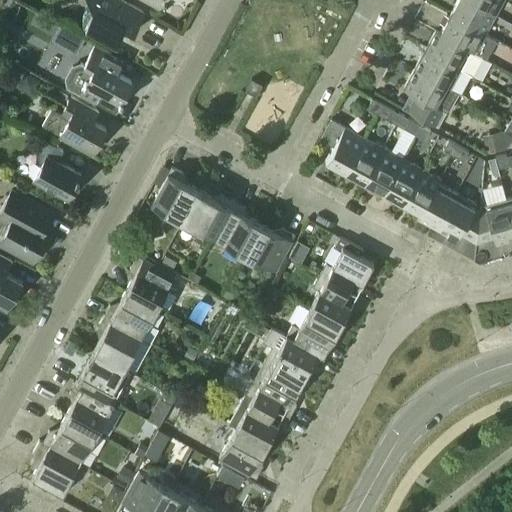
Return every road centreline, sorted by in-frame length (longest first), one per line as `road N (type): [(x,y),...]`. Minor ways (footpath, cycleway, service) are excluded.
road 1 (residential): [(0,415),(165,118)]
road 2 (residential): [(302,511),(405,320),(436,303),(511,292)]
road 3 (tertiary): [(357,511),(421,413),(475,377),(511,364)]
road 4 (residential): [(275,178),(368,0)]
road 5 (residential): [(404,251),(275,178)]
road 6 (residential): [(165,118),(230,0)]
road 7 (residential): [(275,178),(165,118)]
